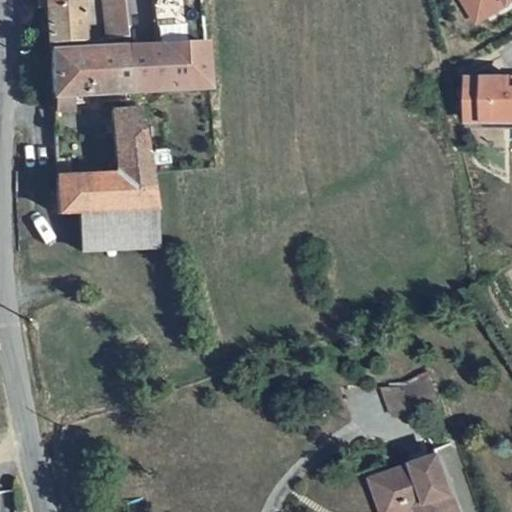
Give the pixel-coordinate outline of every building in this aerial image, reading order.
[(50,0),(48,0),(51,47),(86,46),(84,22),(107,22),(110,35),(129,34),(126,0),(50,0)] [(182,0),(168,0),(170,29),(185,28),(182,0)] [(511,0),(464,0),(479,26),(511,6),(511,0)] [(130,43),(136,88),(214,85),(210,39),(130,43)] [(86,46),(51,47),(53,92),(136,88),(130,43),(86,46)] [(511,75),(469,75),(468,119),(511,119),(511,75)] [(119,162),(150,162),(139,106),(115,108),(119,162)] [(70,174),(69,160),(57,161),(60,209),(104,206),(102,174),(70,174)] [(119,162),(120,174),(102,174),(104,206),(121,205),(122,213),(137,212),(137,206),(159,205),(150,162),(119,162)] [(431,381),(420,351),(408,356),(420,385),(431,381)] [(420,385),(408,356),(386,364),(398,394),(420,385)] [(371,370),(382,401),(398,394),(386,364),(371,370)] [(405,491),(413,511),(457,511),(430,441),(375,461),(389,497),(405,491)] [(389,497),(375,461),(364,466),(376,502),(389,497)]
